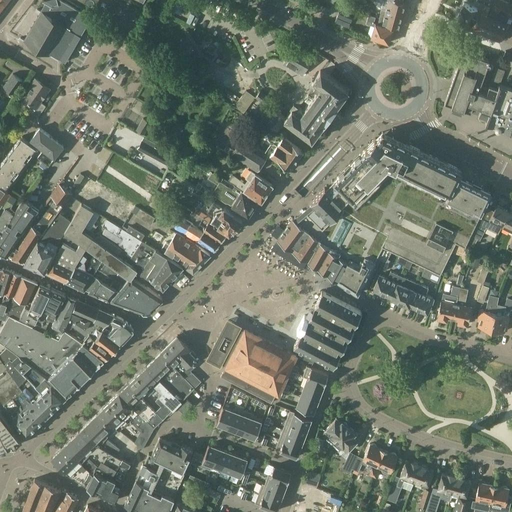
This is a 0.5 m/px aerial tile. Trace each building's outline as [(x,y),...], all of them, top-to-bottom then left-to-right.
[(398,28),(404,4),(388,0),(383,0),(378,22),(398,28)] [(464,3),(455,22),(500,41),(507,24),(506,23),(509,17),(511,18),(511,4),(500,0),(476,0),(476,1),(480,2),(477,8),(464,3)] [(91,18),(67,4),(63,10),(62,9),(63,8),(57,5),(50,16),(41,11),(24,40),(49,55),(49,54),(64,63),(91,18)] [(348,28),(352,19),(338,13),(334,22),(348,28)] [(368,15),(366,23),(374,25),(370,37),(388,43),(392,29),(375,23),(374,23),(375,17),(368,15)] [(97,35),(104,24),(97,20),(91,31),(97,35)] [(302,75),(313,56),(293,44),(282,63),(302,75)] [(444,102),(451,105),(451,106),(452,105),(453,105),(452,106),(453,106),(461,109),(462,109),(463,109),(463,110),(463,109),(465,110),(467,110),(469,110),(471,110),(473,110),(475,110),(477,110),(478,110),(479,111),(478,116),(486,119),(485,123),(494,126),(494,127),(494,128),(495,129),(495,130),(496,130),(497,131),(498,131),(499,130),(500,130),(501,129),(501,128),(511,132),(511,128),(511,88),(507,87),(499,84),(497,88),(489,85),(487,88),(480,86),(489,60),(463,50),(461,55),(457,54),(456,57),(456,58),(456,60),(456,62),(456,64),(456,66),(456,68),(456,69),(455,71),(451,82),(444,102)] [(511,54),(505,51),(503,55),(511,59),(511,54)] [(78,52),(75,58),(84,63),(87,57),(78,52)] [(311,140),(348,91),(320,70),(313,81),(316,83),(312,88),(317,91),(311,99),(307,96),(305,100),(309,102),(302,111),(297,108),(294,112),(291,110),(286,117),(274,108),(269,105),(261,117),(265,120),(277,129),(284,120),(311,140)] [(13,94),(23,80),(13,73),(3,87),(13,94)] [(37,117),(45,105),(40,102),(49,88),(34,78),(21,98),(34,106),(30,112),(37,117)] [(260,90),(255,97),(263,103),(268,96),(260,90)] [(165,96),(158,107),(163,110),(170,100),(165,96)] [(144,134),(150,123),(142,118),(136,129),(144,134)] [(48,166),(54,158),(63,145),(40,127),(29,140),(43,150),(37,158),(48,166)] [(0,185),(7,191),(38,149),(20,136),(0,163),(0,185)] [(271,143),(265,151),(269,154),(278,162),(289,170),(303,151),(292,144),(283,136),(279,141),(276,138),(273,142),(271,143)] [(265,151),(243,138),(236,149),(227,144),(224,150),(258,170),(268,154),(269,154),(265,151)] [(310,203),(275,238),(355,293),(359,296),(359,295),(378,259),(382,261),(386,263),(391,255),(439,278),(456,244),(464,248),(489,198),(488,198),(454,182),(457,174),(406,149),(405,151),(380,139),(377,143),(374,141),(350,166),(351,167),(337,181),(335,180),(310,203)] [(150,140),(143,152),(164,163),(168,155),(170,152),(150,140)] [(254,174),(250,171),(245,178),(249,181),(247,184),(234,175),(230,180),(243,189),(261,201),(272,185),(255,173),(254,174)] [(105,202),(111,193),(89,180),(84,189),(105,202)] [(216,187),(211,194),(231,206),(247,216),(258,201),(241,191),(233,186),(231,188),(219,181),(216,187)] [(72,193),(59,183),(22,233),(7,256),(22,262),(38,240),(59,211),(72,193)] [(0,186),(0,203),(3,205),(11,194),(0,186)] [(171,199),(168,203),(173,205),(189,215),(191,211),(175,201),(171,199)] [(9,218),(0,232),(0,253),(7,256),(22,233),(38,211),(32,207),(32,206),(23,200),(9,218)] [(210,222),(229,233),(236,226),(240,226),(242,224),(242,221),(221,206),(214,201),(207,211),(214,216),(213,218),(201,210),(198,215),(204,218),(210,222)] [(65,280),(85,247),(87,248),(93,239),(93,238),(80,229),(93,211),(82,204),(64,232),(79,243),(76,249),(63,242),(46,272),(65,280)] [(214,250),(220,242),(197,227),(163,206),(158,215),(197,239),(214,250)] [(491,212),(484,226),(486,227),(498,233),(501,226),(508,212),(496,206),(492,213),(491,212)] [(4,207),(0,212),(0,232),(9,218),(13,213),(4,207)] [(150,224),(154,217),(140,208),(135,216),(150,224)] [(475,228),(472,234),(480,238),(486,227),(484,226),(491,212),(485,209),(475,229),(475,228)] [(59,240),(63,233),(64,232),(71,220),(59,211),(38,240),(22,262),(44,271),(56,248),(59,240)] [(511,231),(511,213),(508,212),(501,226),(511,231)] [(131,257),(142,240),(126,230),(106,218),(101,226),(122,239),(119,245),(125,249),(125,250),(128,252),(127,254),(131,257)] [(200,222),(197,227),(220,242),(227,233),(228,234),(229,233),(210,222),(204,218),(201,223),(200,222)] [(126,230),(142,240),(145,235),(129,225),(126,230)] [(152,235),(162,240),(165,235),(155,230),(152,235)] [(192,256),(200,248),(176,232),(169,244),(166,242),(160,250),(183,265),(193,272),(202,263),(192,256)] [(85,247),(65,280),(84,289),(94,273),(93,273),(103,259),(131,278),(136,270),(117,257),(122,250),(100,235),(98,238),(97,237),(95,240),(93,239),(87,248),(85,247)] [(142,240),(131,257),(145,266),(140,273),(140,275),(145,278),(147,278),(148,277),(152,270),(156,273),(157,271),(170,280),(182,266),(167,256),(142,240)] [(192,256),(202,263),(210,255),(200,248),(192,256)] [(276,271),(280,268),(261,251),(258,254),(276,271)] [(94,273),(84,289),(108,300),(121,284),(122,285),(128,276),(103,259),(93,273),(94,273)] [(382,261),(379,268),(384,271),(388,263),(387,262),(385,262),(383,260),(382,261)] [(478,278),(477,281),(483,283),(484,280),(488,269),(482,267),(478,278)] [(3,314),(10,295),(13,296),(13,297),(14,297),(22,274),(12,271),(5,268),(0,285),(0,296),(3,298),(0,305),(0,319),(5,321),(7,316),(3,314)] [(425,269),(422,275),(429,278),(432,272),(425,269)] [(152,270),(148,277),(163,288),(170,280),(157,271),(156,273),(152,270)] [(379,273),(372,288),(427,312),(434,297),(426,293),(428,287),(390,270),(388,277),(379,273)] [(14,297),(13,297),(9,315),(19,319),(19,318),(25,307),(37,280),(22,274),(14,297)] [(132,277),(130,279),(111,300),(134,309),(143,312),(151,311),(156,307),(157,305),(158,304),(163,301),(162,297),(132,277)] [(30,305),(31,306),(30,306),(29,309),(25,307),(19,318),(33,324),(40,310),(41,310),(43,306),(44,306),(52,289),(40,284),(30,305)] [(442,294),(437,315),(438,315),(437,317),(446,319),(446,317),(452,318),(458,291),(460,286),(452,284),(450,295),(442,294)] [(484,301),(489,287),(482,285),(477,298),(484,301)] [(458,291),(452,318),(458,319),(458,321),(466,323),(466,322),(468,322),(471,307),(464,305),(468,288),(460,286),(458,291)] [(52,321),(65,294),(52,288),(52,289),(44,306),(42,312),(48,315),(46,318),(52,321)] [(319,291),(291,343),(310,353),(316,356),(332,365),(359,311),(319,291)] [(188,305),(198,297),(195,293),(185,301),(188,305)] [(480,309),(477,324),(478,324),(478,326),(491,329),(494,312),(496,304),(497,303),(498,297),(489,294),(485,310),(480,309)] [(68,295),(58,313),(52,325),(55,327),(51,335),(59,339),(64,332),(71,319),(77,300),(68,295)] [(494,312),(491,329),(503,332),(503,330),(506,330),(510,316),(508,316),(509,311),(511,311),(511,299),(507,298),(505,305),(497,303),(496,304),(494,312)] [(104,326),(115,315),(77,300),(71,319),(85,327),(90,320),(104,326)] [(227,306),(216,316),(220,320),(231,310),(227,306)] [(200,322),(204,312),(191,307),(187,317),(200,322)] [(96,367),(104,359),(89,348),(81,342),(80,343),(64,332),(59,339),(9,315),(0,330),(0,341),(49,377),(66,395),(75,387),(75,386),(96,367)] [(122,318),(115,315),(103,328),(121,343),(133,331),(133,327),(122,318)] [(227,321),(208,358),(225,366),(220,376),(271,403),(276,393),(278,394),(295,356),(227,321)] [(121,344),(107,333),(103,329),(95,339),(111,352),(121,344)] [(209,342),(213,334),(207,331),(203,339),(209,342)] [(178,335),(160,353),(194,387),(201,380),(191,370),(196,365),(191,360),(195,356),(178,335)] [(111,352),(95,339),(89,348),(104,359),(111,352)] [(7,347),(0,353),(0,358),(4,365),(10,359),(11,361),(12,361),(18,355),(7,347)] [(194,387),(160,353),(145,368),(181,402),(194,387)] [(310,353),(306,360),(313,362),(316,356),(310,353)] [(12,417),(26,434),(47,415),(33,400),(31,398),(20,385),(9,371),(4,365),(0,358),(0,399),(4,405),(12,417)] [(56,405),(65,396),(51,382),(46,378),(22,359),(16,365),(24,373),(42,391),(56,405)] [(33,400),(47,415),(56,405),(42,391),(24,373),(16,365),(9,371),(20,385),(31,398),(33,400)] [(306,365),(302,375),(308,377),(325,384),(329,374),(306,365)] [(145,368),(127,385),(139,397),(151,385),(161,394),(157,397),(158,398),(155,401),(160,407),(155,412),(162,420),(181,402),(145,368)] [(308,377),(304,387),(321,393),(325,384),(308,377)] [(127,385),(117,393),(154,429),(159,423),(162,420),(155,412),(140,396),(139,397),(127,385)] [(304,387),(300,396),(317,403),(321,393),(304,387)] [(154,429),(117,393),(97,412),(114,427),(119,430),(129,420),(140,432),(134,443),(141,449),(154,429)] [(300,396),(297,406),(314,413),(317,403),(300,396)] [(184,413),(192,405),(187,400),(179,408),(184,413)] [(48,419),(35,431),(40,437),(66,413),(58,405),(46,416),(48,419)] [(233,410),(223,406),(216,423),(226,427),(233,410)] [(233,410),(226,427),(236,431),(244,411),(234,408),(233,410)] [(244,411),(236,431),(246,434),(253,415),(254,413),(244,409),(244,411)] [(290,410),(286,420),(308,428),(312,418),(290,410)] [(114,427),(97,412),(79,431),(130,463),(133,456),(117,447),(105,437),(114,427)] [(253,415),(246,434),(256,438),(263,419),(253,415)] [(0,451),(9,448),(9,447),(22,440),(4,416),(0,418),(0,451)] [(337,418),(325,430),(330,434),(327,438),(333,443),(336,440),(348,427),(342,421),(341,422),(337,418)] [(286,420),(282,429),(304,438),(308,428),(286,420)] [(336,440),(333,443),(339,450),(342,446),(343,446),(347,451),(358,438),(354,434),(355,433),(348,427),(336,440)] [(282,429),(279,439),(301,447),(304,438),(282,429)] [(49,439),(45,436),(40,442),(46,448),(60,433),(57,430),(49,439)] [(51,458),(65,472),(79,460),(81,463),(88,456),(94,462),(92,464),(122,479),(130,463),(79,431),(51,458)] [(181,473),(190,455),(193,449),(182,444),(180,447),(159,438),(151,454),(148,453),(144,463),(143,462),(139,470),(140,470),(136,479),(124,503),(137,510),(137,511),(139,511),(169,511),(177,495),(182,485),(187,476),(181,473)] [(325,440),(319,438),(317,444),(323,447),(325,440)] [(279,439),(275,449),(297,457),(301,447),(279,439)] [(364,458),(362,463),(368,465),(370,462),(377,465),(383,450),(376,447),(376,445),(375,444),(374,443),(372,444),(371,445),(370,444),(363,458),(364,458)] [(194,451),(190,461),(210,469),(211,467),(214,459),(218,448),(208,444),(204,455),(194,451)] [(214,459),(211,467),(221,470),(223,463),(224,463),(228,451),(218,448),(214,459)] [(383,450),(377,465),(381,467),(381,469),(382,472),(386,473),(388,473),(390,471),(397,457),(383,450)] [(223,463),(221,470),(230,474),(233,467),(233,466),(237,455),(228,451),(224,463),(223,463)] [(352,468),(357,456),(349,452),(344,464),(352,468)] [(233,467),(230,474),(240,477),(245,463),(247,459),(237,455),(233,466),(233,467)] [(357,456),(352,468),(358,471),(362,463),(364,458),(363,458),(358,455),(357,456)] [(65,472),(64,473),(65,473),(86,488),(93,491),(115,501),(125,480),(122,479),(92,464),(94,462),(88,456),(81,463),(79,460),(65,472)] [(414,481),(420,465),(412,462),(412,463),(406,461),(400,476),(395,475),(393,482),(394,482),(388,498),(395,501),(401,486),(411,490),(414,481)] [(420,465),(414,481),(428,487),(433,471),(428,469),(428,468),(420,465)] [(274,466),(270,476),(287,482),(291,472),(274,466)] [(426,508),(424,511),(435,511),(440,497),(449,500),(456,476),(448,474),(448,475),(442,473),(438,489),(433,487),(432,490),(431,493),(428,501),(427,504),(427,505),(426,508)] [(267,474),(264,484),(284,492),(287,482),(270,476),(267,474)] [(456,476),(449,500),(456,502),(453,511),(465,511),(470,498),(466,496),(470,481),(465,479),(465,478),(456,476)] [(318,481),(307,477),(305,483),(316,487),(318,481)] [(35,479),(21,511),(42,511),(44,511),(50,511),(61,490),(47,484),(45,483),(35,479)] [(472,500),(470,507),(488,511),(493,486),(485,484),(480,483),(479,482),(476,498),(475,501),(472,500)] [(262,483),(258,493),(280,501),(284,492),(264,484),(262,483)] [(488,511),(487,511),(502,511),(503,510),(504,510),(504,508),(508,509),(511,497),(506,496),(508,489),(493,486),(488,511)] [(207,489),(205,493),(211,496),(214,490),(208,487),(207,489)] [(428,501),(431,493),(431,490),(425,488),(419,505),(426,508),(427,505),(428,501)] [(61,490),(50,511),(72,511),(78,497),(63,490),(62,490),(61,490)] [(258,493),(254,503),(276,511),(280,501),(258,493)] [(332,509),(339,504),(335,500),(329,505),(332,509)] [(196,511),(197,510),(176,502),(171,511),(196,511)]
